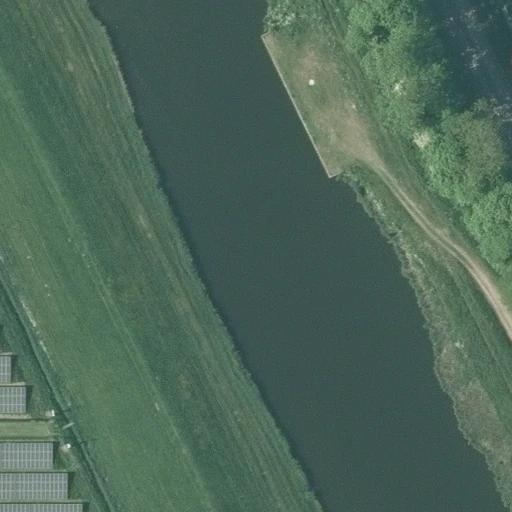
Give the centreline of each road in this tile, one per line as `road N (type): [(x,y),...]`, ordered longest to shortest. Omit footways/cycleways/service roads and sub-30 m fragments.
road 1 (track): [(348,123),(367,159),(462,252),(511,328)]
road 2 (secondary): [(511,135),(445,0)]
